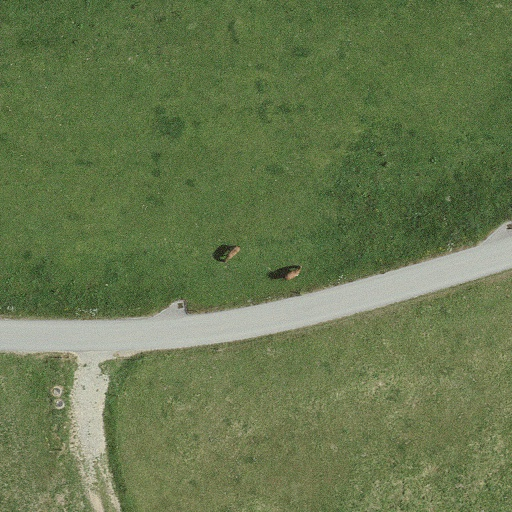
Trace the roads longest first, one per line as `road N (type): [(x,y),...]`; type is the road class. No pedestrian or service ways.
road 1 (unclassified): [(511,250),(239,324),(81,339),(0,335)]
road 2 (track): [(81,339),(130,511)]
